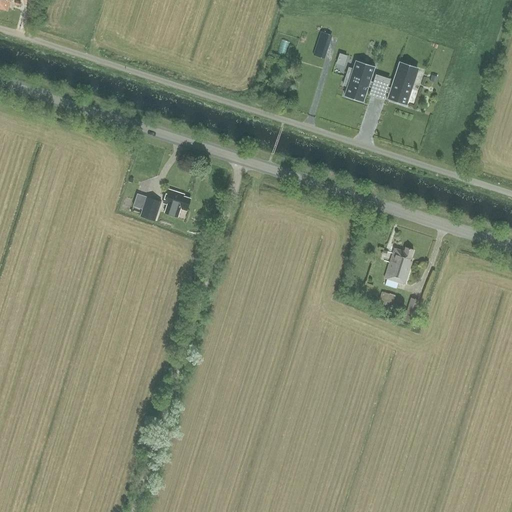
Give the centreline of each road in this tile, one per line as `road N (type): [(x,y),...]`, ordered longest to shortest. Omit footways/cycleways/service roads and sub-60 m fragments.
road 1 (unclassified): [(511,192),(0,29)]
road 2 (unclassified): [(135,511),(242,160)]
road 3 (tertiary): [(511,247),(242,160)]
road 4 (tertiary): [(242,160),(0,81)]
